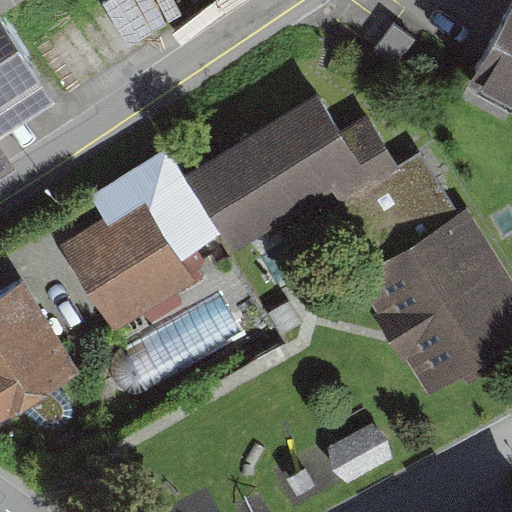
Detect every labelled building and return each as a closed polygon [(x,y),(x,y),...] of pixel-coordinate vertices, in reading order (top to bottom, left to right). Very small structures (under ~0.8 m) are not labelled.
[(511,1),(470,81),(511,104),(511,1)] [(417,40),(396,24),(375,52),(397,67),(417,40)] [(343,133),(318,94),(187,174),(234,252),(333,192),(341,206),(401,169),(370,117),(343,133)] [(0,180),(18,169),(0,142),(0,180)] [(93,196),(105,218),(142,194),(184,261),(221,236),(167,150),(93,196)] [(428,396),(511,345),(511,277),(469,208),(460,214),(424,155),(401,169),(341,206),(331,212),(366,271),(356,277),(428,396)] [(184,261),(142,194),(105,218),(62,244),(116,331),(197,282),(184,261)] [(0,419),(81,371),(26,281),(0,296),(0,419)]
